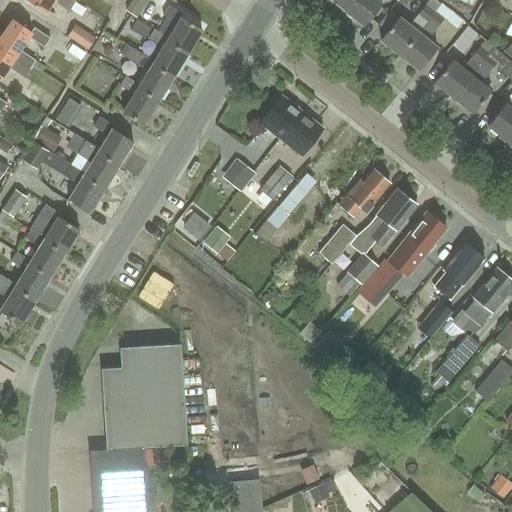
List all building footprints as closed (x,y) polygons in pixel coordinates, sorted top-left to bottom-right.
[(68,11),(72,5),(75,0),(28,0),(45,11),(52,0),(57,0),(55,3),(68,11)] [(137,18),(148,0),(133,0),(126,11),(137,18)] [(330,0),(344,11),(352,0),(330,0)] [(382,4),(376,0),(352,0),(344,11),(364,27),(382,4)] [(434,0),(430,0),(418,15),(427,23),(436,11),(441,5),(434,0)] [(81,17),(86,9),(76,3),(71,10),(81,17)] [(188,52),(202,28),(180,15),(182,13),(168,4),(162,14),(176,22),(167,36),(166,38),(188,52)] [(436,11),(427,23),(436,30),(445,19),(451,12),(441,4),(441,5),(436,11)] [(399,18),(381,40),(400,56),(427,23),(418,15),(409,26),(399,18)] [(13,19),(0,37),(0,40),(17,52),(20,49),(29,36),(44,46),(50,38),(34,27),(31,31),(13,19)] [(151,29),(136,21),(131,30),(145,39),(151,29)] [(427,23),(400,56),(419,71),(437,49),(427,40),(436,30),(427,23)] [(68,37),(88,51),(96,39),(76,25),(68,37)] [(166,38),(167,36),(154,28),(148,37),(161,46),(153,60),(151,62),(173,75),(188,52),(166,38)] [(451,46),(461,54),(476,35),(466,28),(451,46)] [(35,59),(20,49),(17,52),(0,40),(0,75),(2,76),(8,66),(24,76),(35,59)] [(485,41),(472,58),(481,65),(494,48),(485,41)] [(511,41),(503,52),(511,58),(511,41)] [(153,60),(146,56),(125,43),(120,52),(147,69),(138,83),(137,86),(159,99),(173,75),(151,62),(153,60)] [(494,48),(481,65),(489,72),(494,66),(511,80),(511,79),(511,63),(494,49),(494,48)] [(452,60),(434,83),(453,99),(481,65),(472,58),(463,69),(452,60)] [(481,65),(453,99),(472,114),(490,91),(481,84),(490,73),(489,72),(481,65)] [(137,86),(138,83),(125,75),(119,84),(133,93),(122,110),(144,123),(159,99),(137,86)] [(34,101),(52,113),(61,98),(44,86),(34,101)] [(61,116),(73,122),(84,102),(72,96),(61,116)] [(281,140),(303,113),(282,96),(260,124),(281,140)] [(511,108),(505,103),(487,126),(506,142),(511,134),(511,108)] [(301,156),(323,128),(303,113),(281,140),(301,156)] [(119,164),(134,140),(112,127),(114,125),(100,116),(94,126),(108,134),(99,148),(98,151),(119,164)] [(35,141),(54,152),(62,138),(44,127),(35,141)] [(77,153),(80,149),(85,140),(75,134),(67,146),(77,153)] [(98,151),(99,148),(85,140),(80,149),(93,157),(85,172),(83,175),(104,187),(119,164),(98,151)] [(83,175),(85,172),(34,141),(23,160),(38,169),(44,160),(79,181),(69,199),(90,211),(104,187),(83,175)] [(238,189),(253,171),(237,159),(223,176),(238,189)] [(274,202),(292,179),(279,168),(261,191),(274,202)] [(365,213),(389,184),(373,170),(363,182),(360,180),(339,206),(354,218),(361,209),(365,213)] [(299,184),(268,221),(277,229),(309,192),(299,184)] [(14,218),(27,197),(15,190),(2,211),(14,218)] [(383,248),(417,206),(397,190),(375,217),(382,222),(370,238),(383,248)] [(43,240),(64,254),(80,229),(58,216),(60,213),(46,205),(31,228),(45,237),(43,240)] [(446,228),(426,212),(386,262),(406,278),(446,228)] [(199,240),(209,227),(194,215),(184,228),(199,240)] [(332,266),(356,237),(342,226),(319,254),(332,266)] [(43,240),(45,237),(31,228),(25,238),(39,247),(31,260),(29,263),(50,276),(64,254),(43,240)] [(462,286),(473,273),(484,259),(465,243),(443,270),(446,272),(435,286),(450,299),(461,285),(462,286)] [(29,263),(31,260),(17,251),(11,261),(25,270),(16,285),(15,287),(36,299),(50,276),(29,263)] [(358,285),(375,265),(363,254),(346,274),(358,285)] [(374,308),(400,277),(382,262),(356,293),(374,308)] [(511,288),(511,281),(501,273),(496,269),(472,298),(475,300),(464,313),(461,310),(450,322),(463,333),(466,329),(473,335),(480,326),(491,313),(492,314),(511,288)] [(348,297),(358,285),(346,274),(335,286),(348,297)] [(15,287),(16,285),(0,275),(0,293),(8,298),(0,310),(21,324),(36,299),(15,287)] [(431,340),(452,316),(441,307),(421,331),(431,340)] [(511,345),(511,319),(507,325),(493,341),(506,353),(511,345)] [(446,384),(478,346),(465,336),(433,373),(446,384)] [(146,511),(143,448),(187,445),(180,344),(120,348),(121,368),(101,369),(106,450),(90,452),(93,511),(146,511)] [(487,404),(511,373),(511,370),(501,361),(474,393),(477,395),(471,401),(480,408),(485,402),(487,404)] [(511,489),(511,483),(500,475),(490,489),(504,500),(511,489)] [(262,511),(259,482),(229,484),(231,511),(262,511)] [(432,511),(411,491),(388,511),(432,511)]
